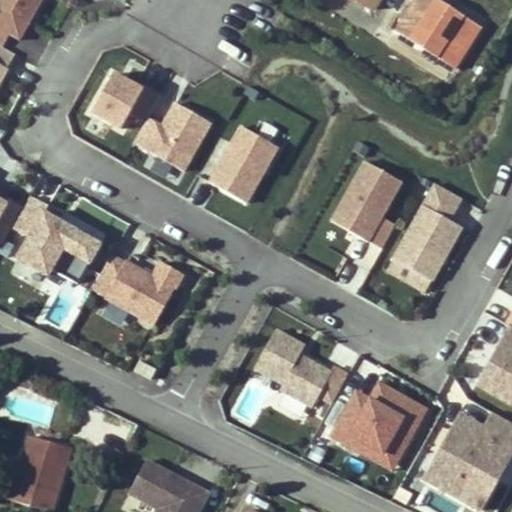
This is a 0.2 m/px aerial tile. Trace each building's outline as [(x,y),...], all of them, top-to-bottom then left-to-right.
[(0,0),(0,46),(2,47),(9,35),(20,41),(42,0),(0,0)] [(355,0),(372,10),(377,0),(355,0)] [(394,31),(436,57),(448,37),(466,48),(479,26),(436,0),(407,0),(408,9),(394,31)] [(0,83),(8,68),(7,68),(14,54),(2,47),(0,46),(0,83)] [(161,125),(148,117),(133,144),(185,173),(213,123),(175,102),(161,125)] [(263,121),(256,134),(280,147),(267,170),(271,172),(291,136),(263,121)] [(240,125),(208,182),(248,204),(267,170),(280,147),(256,134),(240,125)] [(403,183),(364,161),(331,221),(370,243),(403,183)] [(433,182),(421,205),(391,258),(394,260),(432,280),(435,282),(464,228),(451,221),(464,199),(433,182)] [(24,208),(12,229),(27,238),(15,259),(48,277),(53,269),(79,284),(102,242),(46,211),(49,206),(30,195),(24,208)] [(0,244),(2,246),(12,229),(24,208),(7,199),(6,201),(0,198),(0,244)] [(361,240),(353,257),(374,265),(381,248),(361,240)] [(113,253),(92,292),(155,326),(184,274),(159,261),(151,274),(113,253)] [(432,280),(394,260),(387,272),(425,293),(432,280)] [(41,294),(64,305),(75,282),(53,271),(41,294)] [(511,326),(510,325),(475,386),(511,406),(511,326)] [(335,366),(332,371),(300,354),(305,344),(277,329),(254,370),(282,386),(278,393),(311,410),(317,398),(331,405),(349,374),(335,366)] [(139,360),(133,371),(151,380),(157,369),(139,360)] [(428,409),(378,381),(369,397),(356,390),(329,438),(393,473),(428,409)] [(460,412),(421,482),(476,511),(481,511),(511,457),(511,422),(492,412),(485,425),(460,412)] [(16,485),(10,484),(5,499),(49,511),(51,511),(71,450),(30,437),(16,485)] [(177,477),(146,460),(129,492),(159,509),(157,511),(198,511),(208,493),(189,483),(186,489),(174,483),(177,477)] [(189,483),(177,477),(174,483),(186,489),(189,483)]
